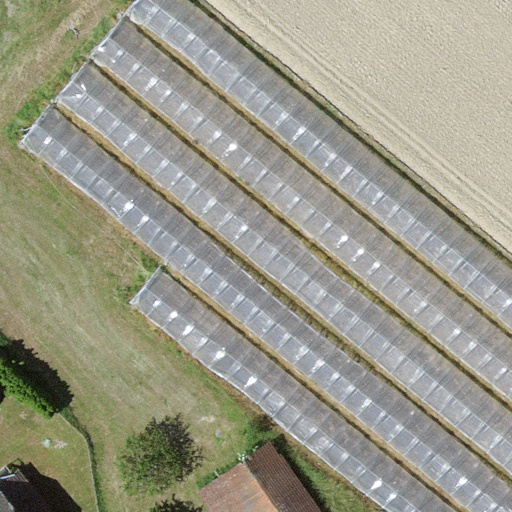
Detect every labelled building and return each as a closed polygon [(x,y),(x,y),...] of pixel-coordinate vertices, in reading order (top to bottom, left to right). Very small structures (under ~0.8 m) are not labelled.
[(511,327),(511,266),(188,0),(134,0),(126,10),(511,327)] [(511,338),(120,17),(87,58),(511,406),(511,338)] [(511,473),(511,413),(84,62),(54,98),(511,473)] [(511,511),(511,486),(47,106),(17,143),(469,511),(511,511)] [(381,511),(456,511),(158,267),(128,304),(381,511)] [(318,511),(269,441),(196,492),(209,511),(318,511)] [(0,469),(0,511),(54,511),(18,468),(13,472),(7,464),(0,469)]
